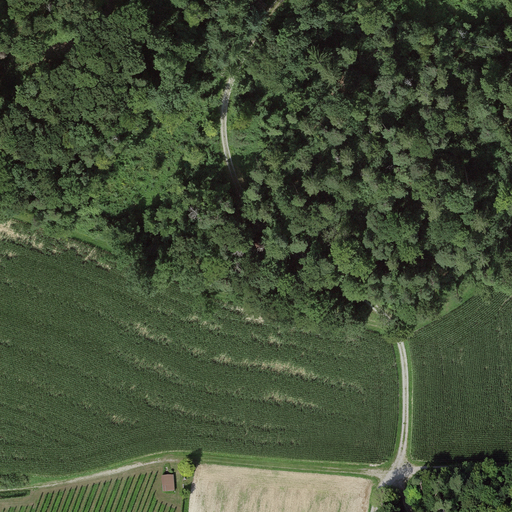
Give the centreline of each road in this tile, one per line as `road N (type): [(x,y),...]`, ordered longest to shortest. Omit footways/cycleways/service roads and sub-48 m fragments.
road 1 (track): [(276,0),(244,46),(225,100),(230,170),(261,224),(354,288),(400,339),(405,432),(391,473)]
road 2 (track): [(0,209),(119,246),(219,291),(394,329)]
road 3 (track): [(391,473),(166,458),(0,489)]
road 4 (track): [(511,467),(391,473)]
